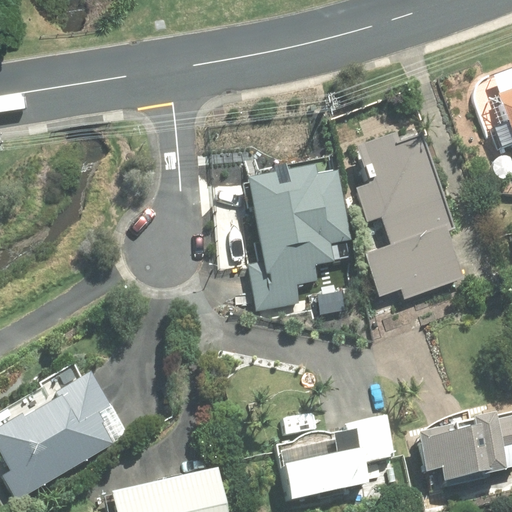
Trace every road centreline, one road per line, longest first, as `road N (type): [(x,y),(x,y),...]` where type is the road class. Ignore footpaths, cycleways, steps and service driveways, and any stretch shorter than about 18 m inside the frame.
road 1 (secondary): [(449,0),(328,37),(170,69)]
road 2 (residential): [(165,252),(181,205),(170,69)]
road 3 (secondary): [(170,69),(0,97)]
